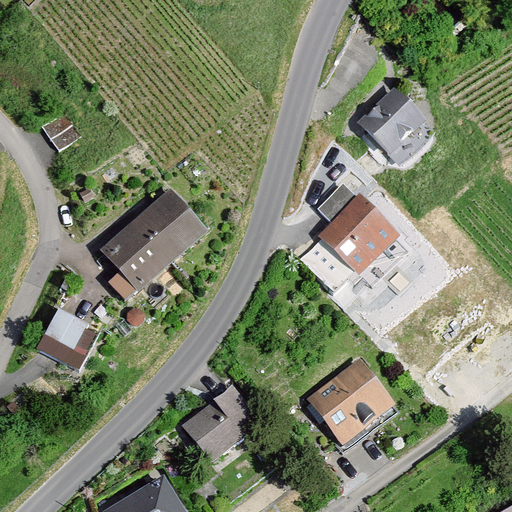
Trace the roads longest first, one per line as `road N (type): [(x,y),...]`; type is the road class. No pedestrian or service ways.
road 1 (tertiary): [(333,0),(235,291),(171,377),(34,511)]
road 2 (residential): [(0,125),(36,173),(50,238),(0,352)]
road 3 (residential): [(328,511),(511,380)]
